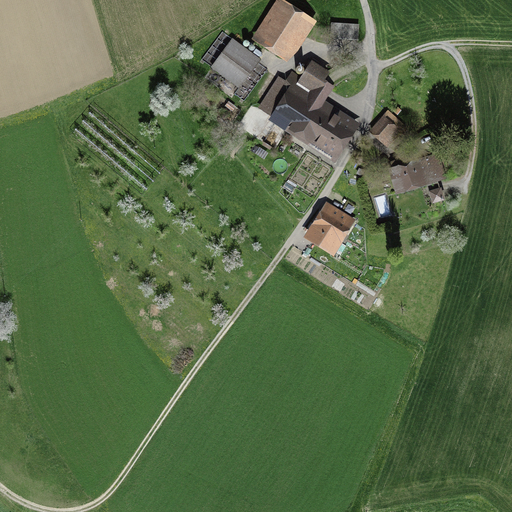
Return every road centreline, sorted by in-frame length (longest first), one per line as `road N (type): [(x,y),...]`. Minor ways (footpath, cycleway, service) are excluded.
road 1 (track): [(0,486),(58,511),(99,501),(275,260)]
road 2 (unclassified): [(275,260),(366,122),(376,68),(363,0)]
